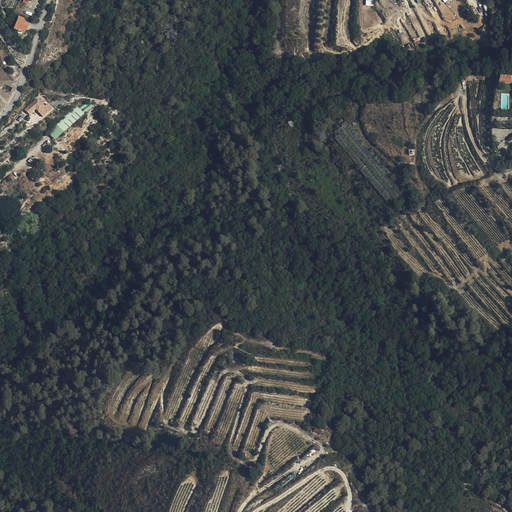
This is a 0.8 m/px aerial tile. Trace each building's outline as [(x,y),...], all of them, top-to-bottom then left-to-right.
[(440,39),(423,5),(416,9),(433,43),(440,39)] [(17,16),(7,11),(5,15),(15,20),(17,16)] [(27,29),(29,25),(27,24),(29,21),(19,17),(13,29),(23,33),(25,28),(27,29)] [(36,97),(37,98),(42,104),(45,101),(39,94),(36,97)] [(42,104),(37,98),(34,101),(35,102),(33,104),(32,103),(25,109),(30,114),(36,108),(40,113),(42,111),(46,115),(53,109),(48,103),(45,106),(42,104)] [(94,107),(92,102),(83,105),(84,107),(82,107),(84,111),(94,107)] [(55,139),(85,114),(79,106),(48,130),(55,139)] [(412,196),(351,124),(345,129),(346,130),(341,135),(343,139),(339,142),(365,173),(364,175),(390,205),(395,200),(398,203),(404,199),(407,201),(412,196)]
